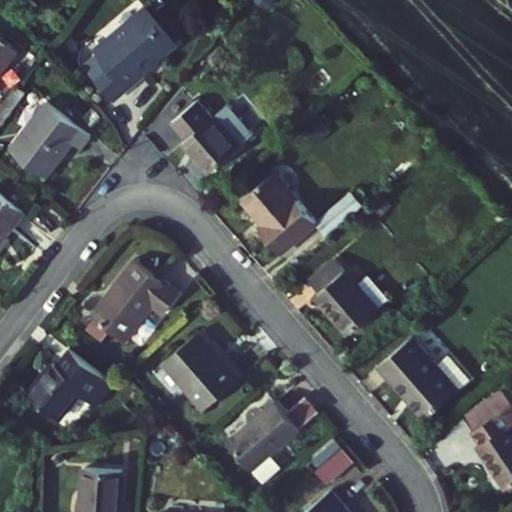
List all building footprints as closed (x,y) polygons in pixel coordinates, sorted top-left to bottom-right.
[(108,61),(93,73),(125,110),(153,87),(149,82),(182,52),(150,15),(105,57),(108,61)] [(0,87),(20,60),(0,44),(0,87)] [(65,106),(25,155),(60,183),(72,168),(68,164),(83,145),(95,154),(107,139),(65,106)] [(217,111),(187,138),(229,185),(259,158),(217,111)] [(290,188),(258,215),(284,245),(279,251),(297,269),(333,236),(290,188)] [(3,195),(0,198),(0,265),(36,221),(3,195)] [(141,271),(97,326),(133,354),(162,320),(173,328),(188,308),(141,271)] [(356,273),(331,296),(340,304),(334,311),(370,349),(400,322),(356,273)] [(222,331),(188,362),(232,411),(263,384),(230,349),(235,344),(222,331)] [(433,343),(395,378),(442,429),(479,396),(433,343)] [(60,370),(33,407),(64,429),(103,378),(77,359),(67,373),(60,370)] [(289,408),(243,448),(269,479),(315,438),(289,408)] [(511,424),(489,442),(497,455),(490,460),(511,489),(511,424)] [(330,481),(356,457),(337,437),(311,461),(330,481)] [(138,511),(140,480),(106,478),(103,511),(138,511)] [(370,511),(347,486),(318,511),(370,511)]
